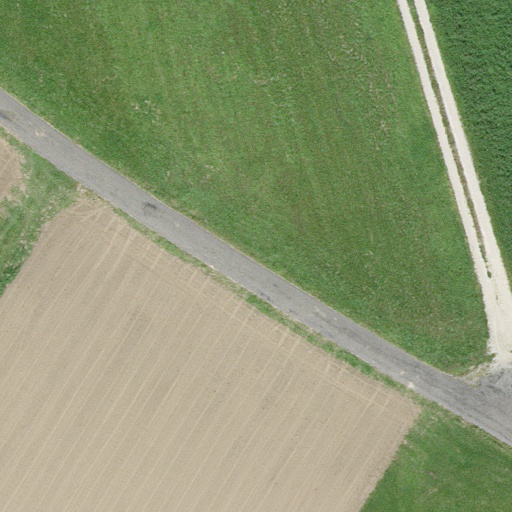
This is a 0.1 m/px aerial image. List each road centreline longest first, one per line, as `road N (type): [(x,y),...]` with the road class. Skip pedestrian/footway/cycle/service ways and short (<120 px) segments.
road 1 (residential): [(0,105),(511,427)]
road 2 (track): [(511,335),(405,0)]
